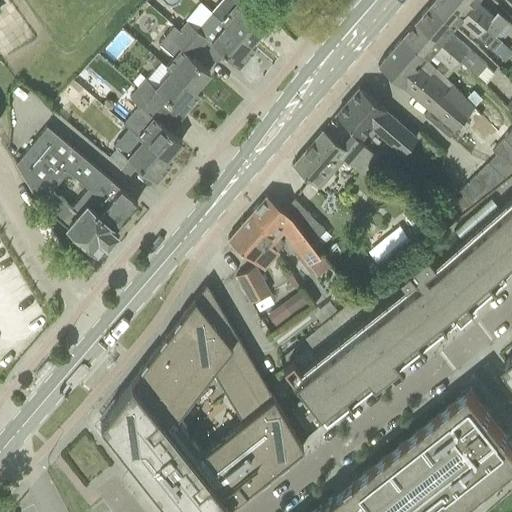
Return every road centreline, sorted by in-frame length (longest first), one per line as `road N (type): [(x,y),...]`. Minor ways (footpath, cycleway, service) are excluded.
road 1 (secondary): [(0,453),(387,0)]
road 2 (residential): [(511,308),(259,511)]
